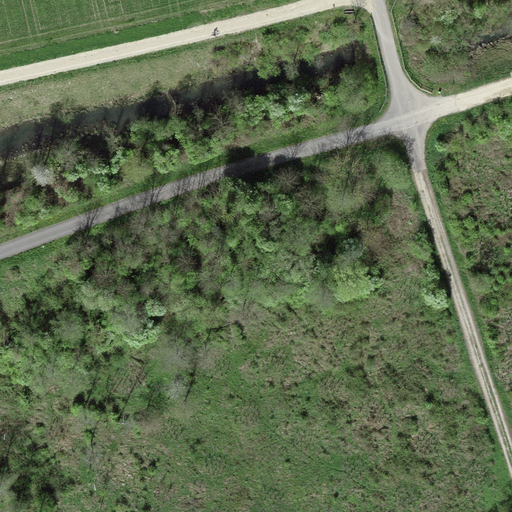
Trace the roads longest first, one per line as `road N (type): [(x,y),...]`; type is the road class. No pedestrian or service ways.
road 1 (track): [(402,125),(0,256)]
road 2 (track): [(402,125),(511,461)]
road 3 (track): [(0,81),(341,0)]
road 4 (track): [(374,0),(411,121)]
